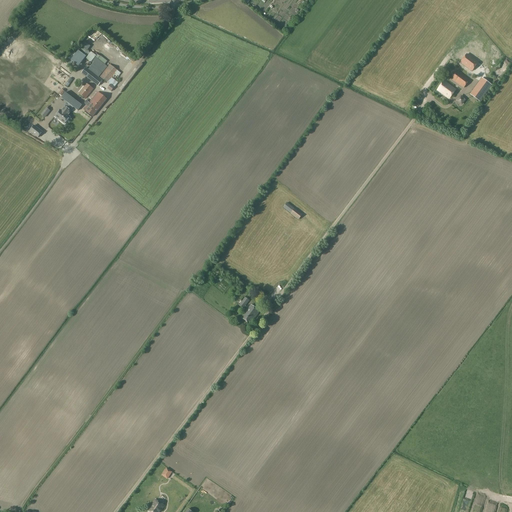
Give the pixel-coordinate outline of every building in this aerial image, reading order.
[(471,20),(468,24),(477,31),(480,27),(471,20)] [(91,52),(86,58),(91,62),(96,56),(91,52)] [(467,54),(461,63),(472,71),(478,63),(467,54)] [(109,64),(100,76),(108,82),(117,71),(109,64)] [(102,81),(98,77),(86,68),(82,73),(98,86),(102,81)] [(480,101),(491,85),(482,79),(471,94),(480,101)] [(449,99),(455,90),(444,82),(438,90),(449,99)] [(85,99),(93,89),(87,84),(79,93),(85,99)] [(98,92),(89,102),(86,100),(84,103),(86,106),(83,109),(93,117),(107,99),(98,92)] [(66,93),(62,98),(66,101),(66,100),(77,108),(76,109),(79,111),(81,108),(79,106),(80,104),(66,93)] [(46,108),(41,114),(45,117),(50,111),(46,108)] [(64,110),(60,115),(69,123),(73,117),(71,115),(73,113),(68,109),(66,112),(64,110)] [(34,125),(30,131),(38,138),(42,132),(34,125)] [(290,213),(293,209),(287,204),(284,208),(290,213)] [(243,308),(249,300),(246,297),(240,305),(243,308)] [(250,324),(260,311),(251,305),(241,318),(250,324)] [(167,468),(162,475),(166,478),(171,471),(167,468)] [(221,482),(211,499),(221,506),(232,489),(221,482)] [(162,492),(177,502),(179,499),(164,489),(162,492)] [(209,510),(213,503),(203,496),(198,502),(209,510)]
